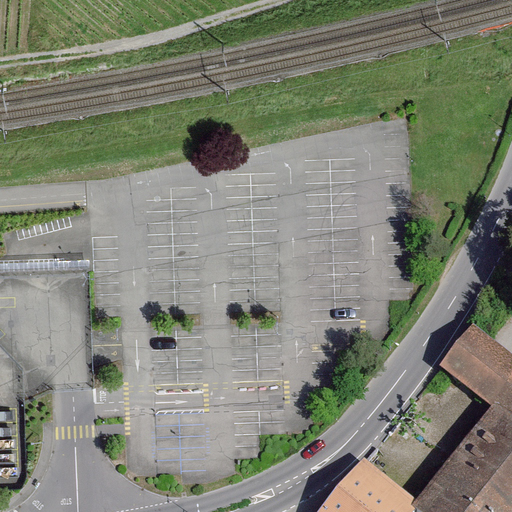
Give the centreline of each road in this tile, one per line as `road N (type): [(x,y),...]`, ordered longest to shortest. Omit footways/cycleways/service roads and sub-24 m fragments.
road 1 (tertiary): [(222,511),(317,466),(363,425),(452,304),(511,193)]
road 2 (track): [(280,0),(126,46),(0,64)]
